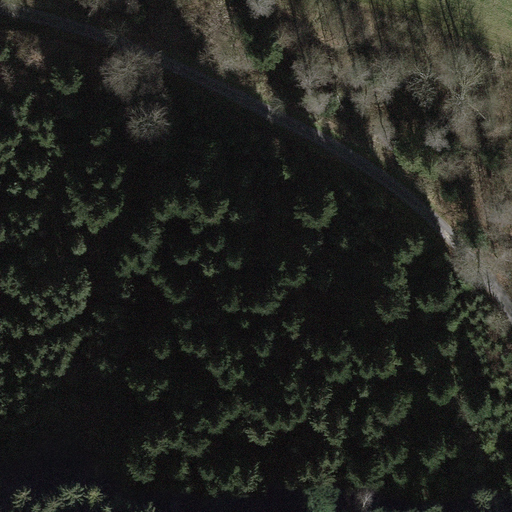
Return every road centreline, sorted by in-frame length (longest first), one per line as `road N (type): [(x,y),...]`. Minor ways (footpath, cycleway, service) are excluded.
road 1 (track): [(511,308),(433,217),(301,126),(193,71),(0,8)]
road 2 (track): [(0,503),(124,511)]
